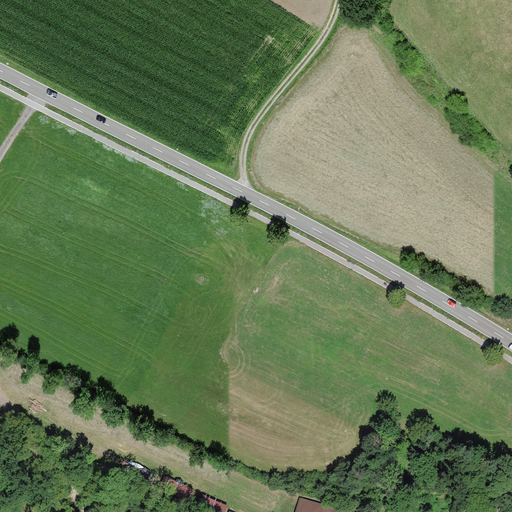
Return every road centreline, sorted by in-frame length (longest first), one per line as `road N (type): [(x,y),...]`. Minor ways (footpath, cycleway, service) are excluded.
road 1 (secondary): [(511,344),(291,217),(0,70)]
road 2 (track): [(243,192),(242,160),(257,117),(329,27),(335,0)]
road 3 (track): [(0,393),(25,442),(95,511)]
